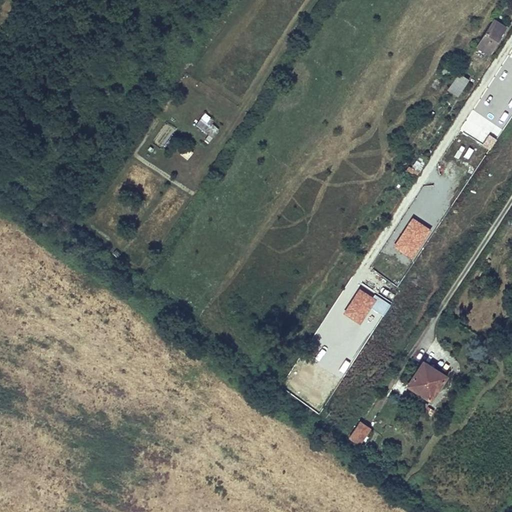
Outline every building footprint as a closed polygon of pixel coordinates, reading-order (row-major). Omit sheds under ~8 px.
[(489,53),(506,27),(493,19),(476,45),(489,53)] [(447,76),(454,65),(447,60),(440,72),(447,76)] [(448,90),(458,96),(468,79),(458,73),(448,90)] [(442,82),(436,78),(431,86),(437,91),(442,82)] [(210,137),(220,125),(205,112),(195,125),(210,137)] [(189,158),(193,151),(179,143),(175,150),(189,158)] [(419,172),(408,166),(405,172),(415,178),(419,172)] [(446,375),(423,361),(408,384),(430,398),(446,375)] [(360,444),(371,428),(361,421),(349,438),(360,444)]
